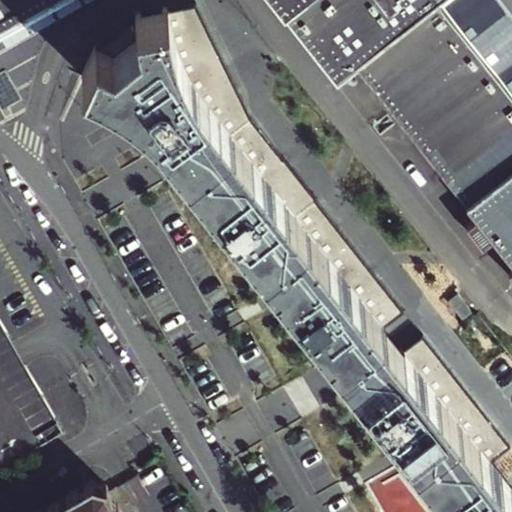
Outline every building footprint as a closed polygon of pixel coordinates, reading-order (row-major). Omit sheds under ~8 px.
[(0,0),(0,36),(2,35),(24,22),(24,23),(28,21),(27,20),(50,7),(51,8),(54,6),(54,5),(62,0),(0,0)] [(511,8),(505,0),(273,0),(274,1),(339,81),(357,66),(511,260),(511,8)] [(140,34),(114,53),(97,45),(85,74),(130,101),(153,121),(462,511),(511,511),(511,485),(200,90),(184,59),(167,10),(136,14),(140,34)] [(118,20),(97,45),(114,53),(140,34),(136,14),(118,20)] [(228,317),(245,304),(200,249),(183,263),(228,317)] [(0,466),(64,430),(0,318),(0,466)] [(121,511),(105,483),(91,479),(35,511),(121,511)]
